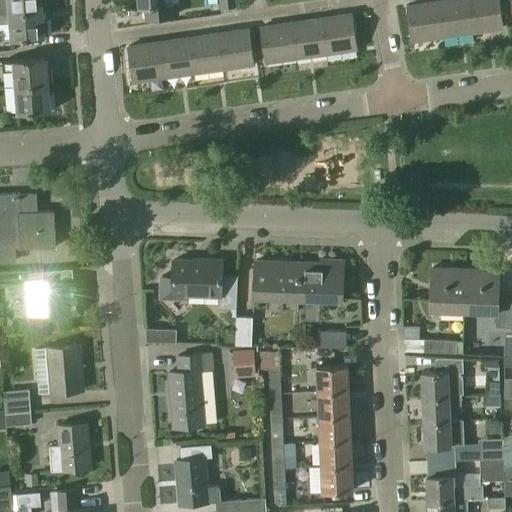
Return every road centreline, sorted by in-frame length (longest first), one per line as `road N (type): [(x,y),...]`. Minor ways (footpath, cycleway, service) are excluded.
road 1 (residential): [(132,511),(130,483),(142,470),(120,215)]
road 2 (residential): [(391,511),(379,226)]
road 3 (residential): [(396,99),(115,142)]
road 4 (residential): [(379,226),(120,215)]
road 5 (residential): [(115,142),(100,0)]
road 6 (residential): [(511,232),(379,226)]
